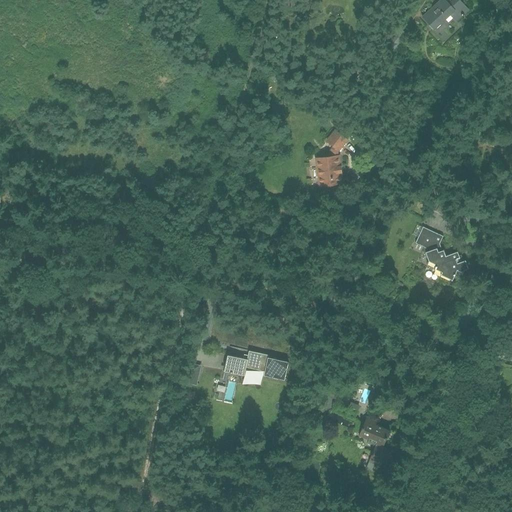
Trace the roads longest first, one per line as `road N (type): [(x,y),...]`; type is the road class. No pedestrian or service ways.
road 1 (residential): [(450,398),(389,340),(291,279),(203,252),(0,227)]
road 2 (track): [(203,252),(140,511)]
road 3 (track): [(203,252),(269,0)]
road 4 (residential): [(407,511),(450,398)]
